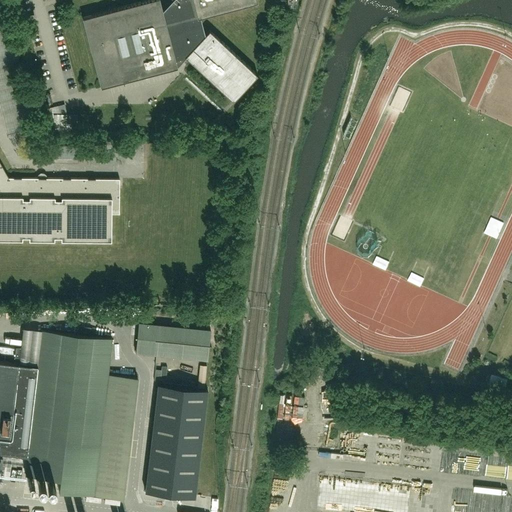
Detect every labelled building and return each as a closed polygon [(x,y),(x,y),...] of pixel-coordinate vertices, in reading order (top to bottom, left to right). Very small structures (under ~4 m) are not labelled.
[(233,100),(257,74),(209,29),(205,34),(200,14),(254,0),(171,0),(162,10),(159,0),(146,0),(82,17),(100,87),(177,67),(177,66),(186,56),(233,100)] [(11,20),(0,22),(0,108),(7,136),(38,128),(11,20)] [(60,115),(58,105),(50,107),(53,117),(60,115)] [(32,145),(32,157),(74,157),(74,145),(32,145)] [(0,238),(22,238),(22,235),(29,235),(29,239),(54,239),(54,236),(61,236),(61,239),(111,239),(111,212),(119,212),(119,178),(9,177),(0,161),(0,238)] [(493,216),(486,233),(499,238),(506,222),(493,216)] [(208,359),(210,329),(138,322),(135,352),(208,359)] [(0,451),(27,454),(38,365),(19,362),(21,346),(15,346),(14,355),(0,353),(0,451)] [(490,375),(488,388),(504,391),(507,378),(490,375)] [(158,383),(145,490),(195,496),(208,389),(158,383)] [(298,417),(298,392),(287,392),(287,407),(290,407),(290,400),(293,400),(293,409),(286,409),(286,417),(298,417)] [(333,501),(329,501),(330,495),(321,495),(321,507),(346,508),(347,496),(341,495),(340,503),(333,503),(333,501)]
